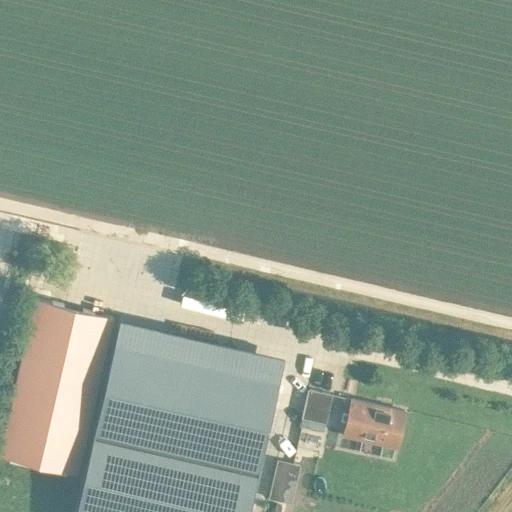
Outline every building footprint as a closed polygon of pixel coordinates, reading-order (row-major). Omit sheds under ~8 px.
[(123,255),(113,310),(175,322),(181,291),(166,288),(171,265),(123,255)] [(112,316),(34,297),(0,437),(0,453),(74,472),(112,316)] [(102,355),(98,374),(104,376),(72,511),(246,511),(277,377),(112,339),(108,356),(102,355)] [(325,422),(332,393),(308,387),(301,416),(325,422)] [(395,446),(404,410),(352,398),(343,433),(395,446)] [(268,498),(282,501),(291,462),(277,458),(268,498)]
